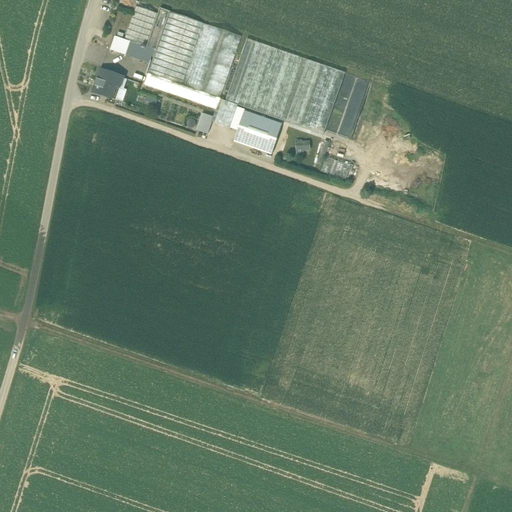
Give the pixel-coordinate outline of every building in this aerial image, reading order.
[(157,14),(136,6),(124,40),(146,47),(157,14)] [(157,14),(146,47),(147,48),(154,50),(151,57),(154,58),(170,12),(159,8),(157,14)] [(154,58),(148,74),(182,86),(204,24),(170,12),(154,58)] [(207,25),(186,87),(220,99),(241,37),(207,25)] [(110,50),(119,53),(124,40),(115,37),(110,50)] [(308,60),(247,39),(225,101),(238,105),(286,122),(289,113),(308,60)] [(146,47),(124,40),(119,53),(142,61),(147,48),(146,47)] [(154,50),(147,48),(142,61),(149,63),(151,57),(154,50)] [(345,73),(308,60),(289,113),(286,122),(323,135),(345,73)] [(123,77),(101,70),(93,92),(111,98),(115,86),(120,87),(123,77)] [(182,86),(148,74),(144,85),(216,110),(213,117),(211,122),(212,122),(230,128),(238,105),(225,101),(220,99),(186,87),(182,86)] [(282,125),(244,111),(234,142),(272,155),(282,125)] [(202,113),(196,131),(207,134),(212,122),(211,122),(213,117),(202,113)] [(316,162),(321,164),(329,141),(324,139),(316,162)] [(309,150),(308,140),(297,141),(297,150),(309,150)] [(325,155),(320,170),(345,179),(350,164),(325,155)]
